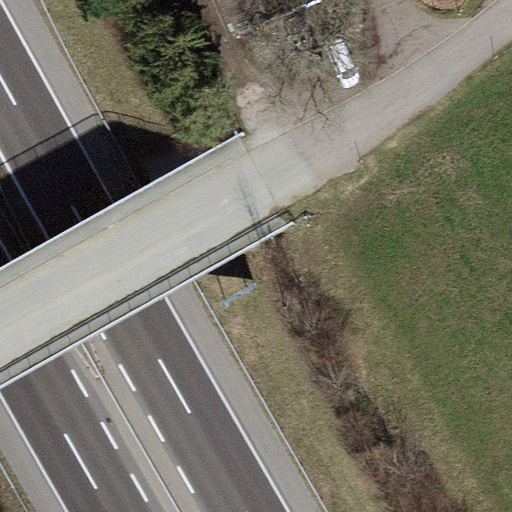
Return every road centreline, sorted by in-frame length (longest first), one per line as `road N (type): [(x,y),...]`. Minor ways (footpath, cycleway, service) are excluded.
road 1 (unclassified): [(511,19),(252,185),(0,328)]
road 2 (motorway): [(250,511),(0,68)]
road 3 (motorway): [(0,318),(108,511)]
